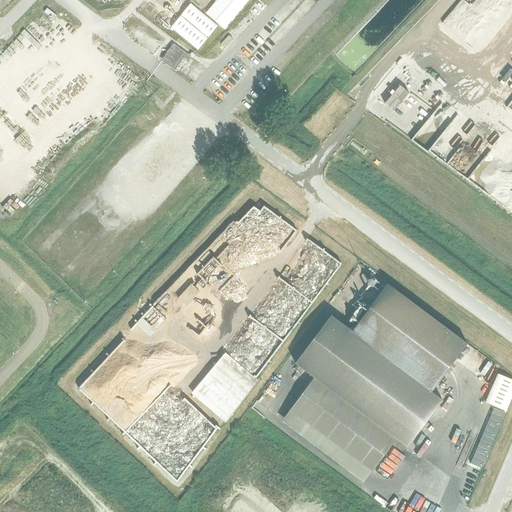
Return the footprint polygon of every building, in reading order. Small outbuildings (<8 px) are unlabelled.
[(249,0),(216,0),(206,13),(224,29),(249,0)] [(217,26),(204,15),(190,3),(171,28),(198,50),(217,26)] [(174,64),(183,51),(173,44),(164,56),(174,64)] [(394,111),(409,93),(400,85),(384,104),(394,111)] [(511,163),(511,101),(510,100),(483,137),(478,134),(482,128),(475,123),(469,131),(511,163)] [(295,363),(314,377),(290,409),(372,471),(396,439),(407,447),(442,400),(431,392),(467,344),(387,284),(352,331),(331,315),(295,363)] [(155,300),(139,314),(154,330),(170,316),(155,300)] [(227,415),(261,373),(226,346),(193,388),(227,415)] [(474,369),(479,373),(487,362),(482,358),(474,369)] [(511,396),(511,379),(498,374),(485,402),(506,411),(511,396)] [(493,408),(470,463),(481,468),(504,413),(493,408)] [(458,436),(464,438),(467,425),(461,423),(458,436)] [(422,428),(415,441),(425,447),(432,434),(422,428)] [(455,459),(462,440),(457,438),(449,457),(455,459)] [(408,459),(415,449),(411,446),(404,456),(408,459)] [(412,483),(397,510),(401,511),(409,511),(414,504),(420,507),(428,495),(416,488),(417,486),(412,483)] [(386,502),(390,498),(382,491),(379,495),(386,502)]
